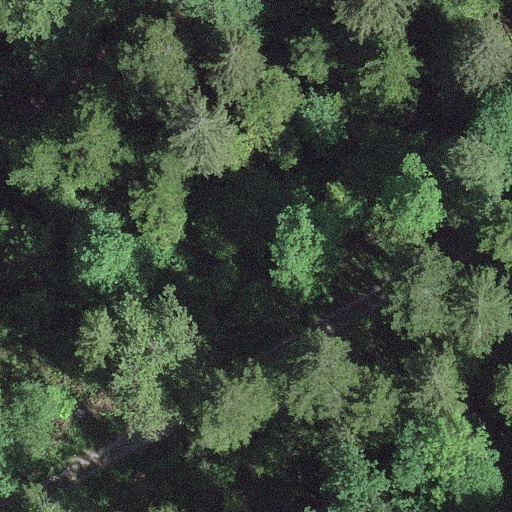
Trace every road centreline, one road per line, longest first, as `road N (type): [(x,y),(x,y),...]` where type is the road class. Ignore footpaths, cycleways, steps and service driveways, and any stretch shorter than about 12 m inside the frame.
road 1 (track): [(0,496),(302,327),(511,225)]
road 2 (track): [(0,97),(201,0)]
